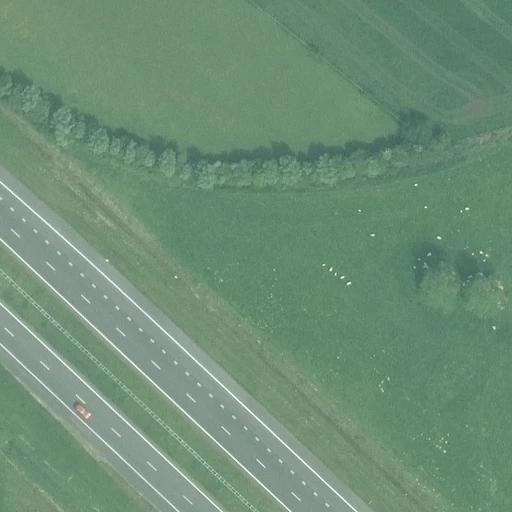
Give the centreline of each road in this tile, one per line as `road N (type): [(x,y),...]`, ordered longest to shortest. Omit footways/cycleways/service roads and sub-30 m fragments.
road 1 (motorway): [(314,511),(0,214)]
road 2 (motorway): [(0,335),(190,511)]
